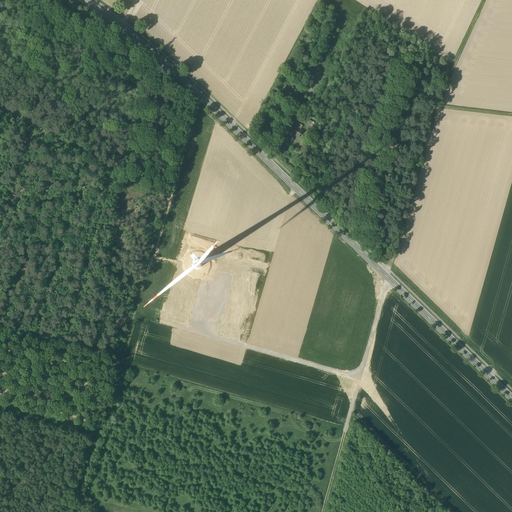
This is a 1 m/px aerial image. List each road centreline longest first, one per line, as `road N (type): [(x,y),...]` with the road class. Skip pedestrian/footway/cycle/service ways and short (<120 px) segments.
road 1 (tertiary): [(511,399),(199,94),(84,0)]
road 2 (track): [(199,94),(83,496),(95,511)]
road 3 (track): [(484,0),(435,105),(387,277)]
road 4 (track): [(321,511),(387,277)]
road 5 (track): [(168,195),(0,107)]
road 6 (track): [(359,376),(237,342)]
